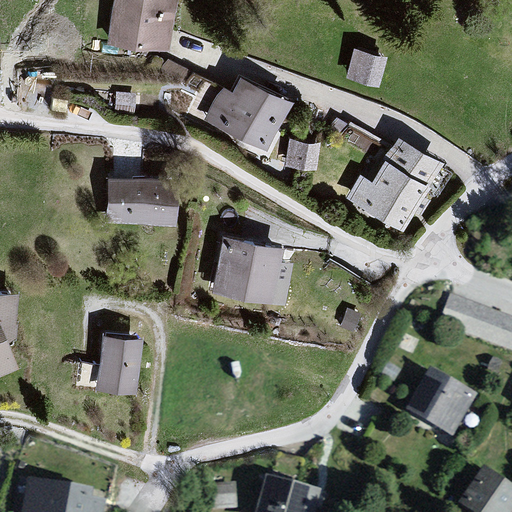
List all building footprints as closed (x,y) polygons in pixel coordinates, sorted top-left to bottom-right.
[(173,0),(108,0),(103,45),(167,53),(173,0)] [(375,87),(382,54),(360,50),(353,83),(375,87)] [(260,149),(286,99),(234,72),(226,88),(218,83),(200,118),(260,149)] [(438,158),(393,132),(365,179),(354,173),(340,196),(352,203),(397,229),(438,158)] [(283,166),(313,170),(316,141),(286,138),(283,166)] [(102,225),(173,226),(173,178),(102,177),(102,225)] [(279,245),(218,233),(206,289),(238,295),(281,304),(289,261),(277,259),(279,245)] [(0,376),(13,371),(1,341),(10,336),(12,291),(0,290),(0,376)] [(497,315),(448,297),(438,326),(486,344),(497,315)] [(136,336),(97,332),(90,389),(130,393),(136,336)] [(430,374),(404,414),(446,441),(472,400),(430,374)] [(457,510),(459,511),(511,511),(511,495),(482,474),(457,510)] [(312,511),(317,496),(262,481),(253,511),(312,511)] [(84,493),(26,482),(20,511),(101,511),(105,494),(85,489),(84,493)] [(235,511),(233,484),(205,486),(207,511),(235,511)]
